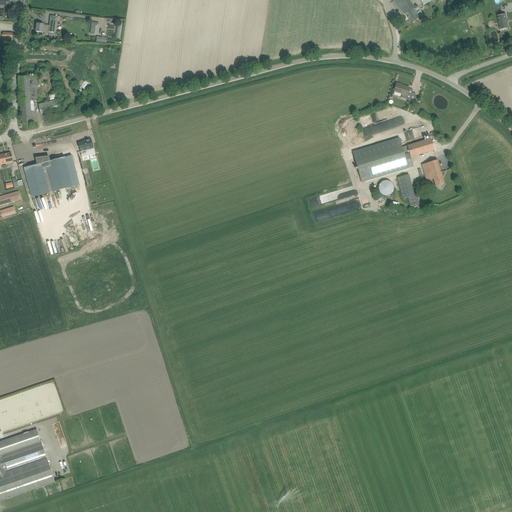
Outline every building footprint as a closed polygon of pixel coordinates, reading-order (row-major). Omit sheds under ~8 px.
[(417,5),(414,7),(409,0),(395,0),(405,14),(405,13),(412,23),(419,18),(415,12),(419,9),(417,5)] [(498,16),(500,30),(508,29),(506,14),(498,16)] [(41,32),(43,33),(49,33),(49,32),(55,33),(57,21),(57,17),(50,16),(49,26),(43,25),(42,24),(37,24),(36,32),(41,32)] [(38,76),(19,77),(22,124),(34,123),(33,111),(34,111),(34,101),(39,101),(38,76)] [(406,99),(407,95),(409,88),(401,85),(401,84),(397,83),(394,91),(402,94),(401,98),(406,99)] [(58,100),(38,105),(41,114),(60,109),(58,100)] [(390,110),(361,118),(363,125),(392,118),(390,110)] [(383,124),(379,125),(380,131),(401,126),(400,118),(386,121),(386,124),(383,125),(383,124)] [(382,147),(398,142),(398,143),(403,142),(402,138),(404,138),(402,132),(379,139),(382,147)] [(82,143),(79,144),(81,152),(82,157),(95,154),(94,148),(91,139),(84,141),(85,142),(82,143)] [(431,139),(426,140),(402,147),(401,144),(354,157),(362,183),(409,169),(408,168),(413,167),(411,157),(434,150),(431,139)] [(11,153),(0,155),(0,160),(1,165),(13,163),(12,158),(11,153)] [(37,161),(38,165),(24,168),(26,173),(32,197),(32,198),(79,185),(74,163),(76,163),(74,155),(50,162),(49,157),(40,159),(40,160),(37,161)] [(437,160),(433,162),(422,165),(427,181),(434,179),(436,186),(440,185),(444,184),(437,160)] [(408,197),(410,208),(420,206),(417,195),(412,197),(407,175),(397,178),(403,199),(408,197)] [(383,197),(394,191),(388,179),(377,185),(383,197)] [(0,197),(0,206),(21,200),(19,191),(0,197)] [(13,207),(0,211),(2,217),(9,215),(9,216),(15,214),(13,207)] [(0,501),(8,498),(8,499),(12,497),(42,487),(46,486),(46,485),(55,482),(37,429),(28,432),(24,433),(24,434),(0,441),(0,501)]
